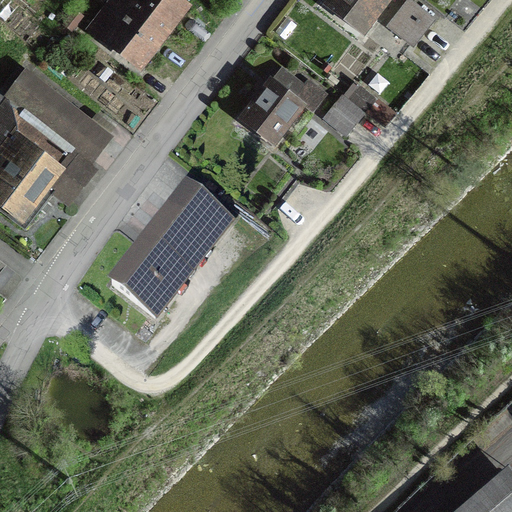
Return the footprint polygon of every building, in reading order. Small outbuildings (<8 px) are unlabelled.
[(137,67),(183,7),(173,0),(105,0),(110,3),(88,30),(137,67)] [(359,34),(385,0),(333,0),(327,9),(359,34)] [(430,21),(408,4),(388,29),(410,46),(430,21)] [(0,212),(23,231),(54,191),(66,201),(65,202),(66,203),(90,172),(89,171),(88,173),(21,120),(26,113),(90,161),(109,136),(27,74),(0,108),(0,155),(11,164),(0,177),(0,212)] [(270,82),(240,122),(271,146),(302,107),(270,82)] [(363,116),(340,97),(322,120),(344,138),(355,125),(363,116)] [(186,190),(111,287),(150,318),(225,220),(186,190)]
